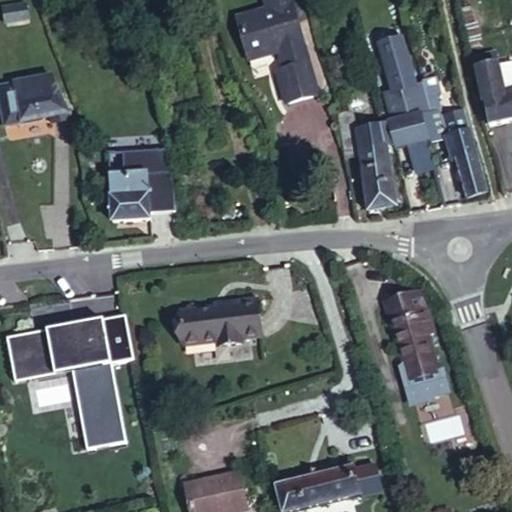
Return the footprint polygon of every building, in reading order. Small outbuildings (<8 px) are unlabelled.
[(277,72),(286,105),(317,96),(291,0),(264,0),(268,11),(237,19),(249,61),(290,50),(292,54),(286,56),(289,68),(277,72)] [(27,5),(3,9),(5,25),(29,21),(27,5)] [(403,40),(380,45),(394,93),(386,96),(393,123),(388,125),(388,126),(394,145),(396,150),(410,146),(418,173),(434,169),(427,141),(429,141),(422,116),(431,114),(423,84),(415,87),(403,40)] [(495,53),(473,58),(484,104),(489,126),(511,121),(511,98),(506,100),(495,53)] [(0,105),(4,128),(21,125),(51,119),(52,124),(68,119),(67,115),(69,114),(58,93),(52,77),(0,86),(0,105)] [(423,81),(423,84),(431,114),(439,111),(445,110),(437,77),(423,81)] [(422,116),(429,141),(430,140),(431,142),(447,138),(441,119),(439,111),(431,114),(422,116)] [(456,160),(467,201),(489,194),(471,132),(466,112),(441,119),(447,138),(453,161),(456,160)] [(349,114),(339,116),(345,159),(361,156),(368,213),(398,208),(387,146),(394,145),(388,126),(353,133),(349,114)] [(170,195),(165,168),(162,155),(150,158),(156,196),(170,195)] [(127,163),(127,176),(147,175),(145,162),(127,163)] [(156,196),(148,196),(147,175),(127,176),(110,177),(112,223),(171,220),(170,195),(156,196)] [(420,294),(386,304),(414,401),(447,392),(441,371),(438,372),(428,335),(434,334),(432,327),(433,326),(428,312),(426,313),(420,294)] [(263,337),(258,301),(235,305),(236,308),(180,316),(184,348),(219,343),(219,348),(242,346),(242,341),(263,337)] [(135,361),(127,316),(104,321),(109,345),(66,353),(62,334),(9,344),(16,378),(79,366),(93,439),(107,436),(109,447),(126,443),(111,365),(135,361)] [(354,469),(276,488),(281,511),(297,511),(376,493),(371,473),(356,476),(354,469)] [(247,511),(239,474),(184,486),(189,511),(247,511)]
